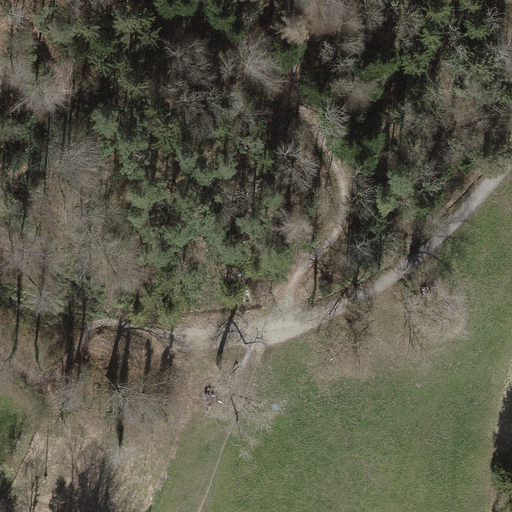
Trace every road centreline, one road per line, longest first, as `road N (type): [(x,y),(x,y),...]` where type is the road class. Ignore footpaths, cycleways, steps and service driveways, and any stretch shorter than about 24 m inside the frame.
road 1 (track): [(330,0),(294,60),(295,96),(327,146),(345,195),(335,236),(297,271),(268,334)]
road 2 (track): [(511,161),(445,232),(366,295),(268,334)]
road 3 (track): [(340,215),(360,201),(412,0)]
